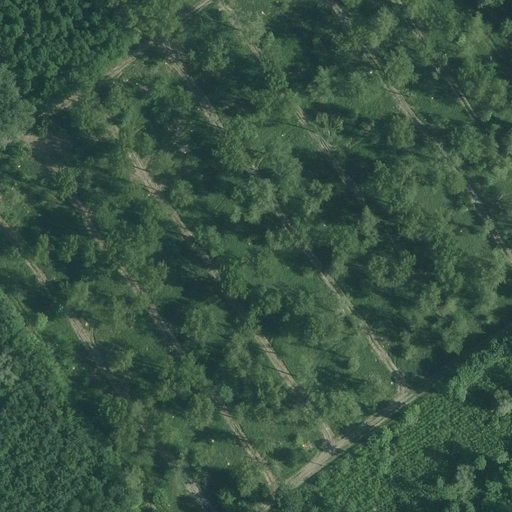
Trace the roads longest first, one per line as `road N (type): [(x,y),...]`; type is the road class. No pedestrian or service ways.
road 1 (track): [(511,333),(261,511)]
road 2 (track): [(203,0),(0,143)]
